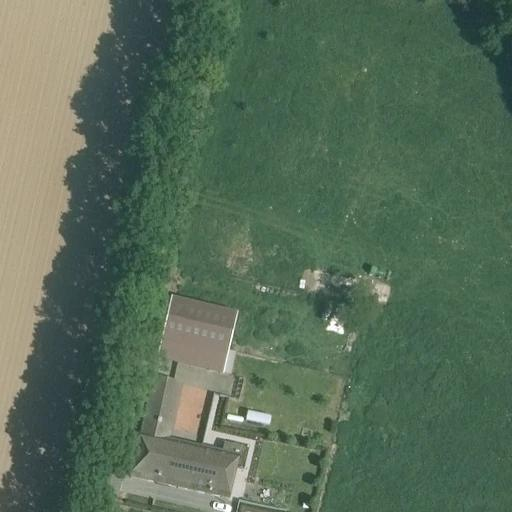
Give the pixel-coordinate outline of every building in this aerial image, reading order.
[(235,315),(173,300),(164,339),(213,351),(209,369),(209,371),(221,374),(235,315)] [(213,351),(164,339),(160,357),(209,369),(213,351)] [(180,386),(154,380),(141,437),(168,443),(180,386)] [(283,400),(251,393),(248,410),(279,417),(283,400)] [(168,443),(141,437),(131,478),(191,491),(201,450),(168,443)] [(223,455),(201,450),(191,491),(228,500),(238,458),(237,458),(239,449),(226,446),(223,455)]
